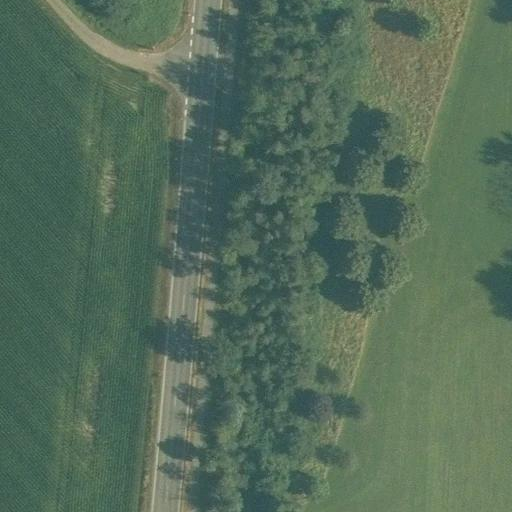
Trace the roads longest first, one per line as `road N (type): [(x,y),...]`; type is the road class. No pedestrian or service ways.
road 1 (secondary): [(201,74),(164,511)]
road 2 (unclassified): [(54,0),(95,45),(201,74)]
